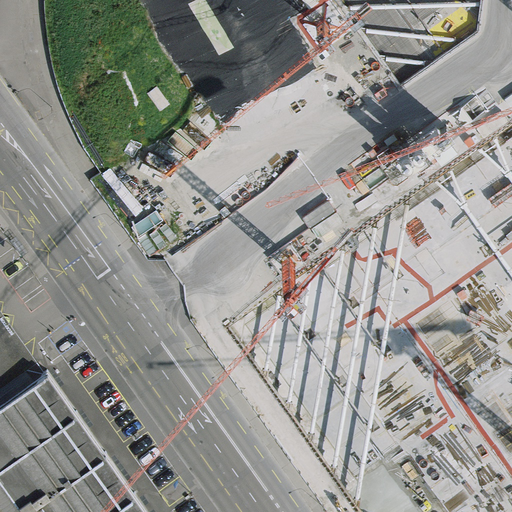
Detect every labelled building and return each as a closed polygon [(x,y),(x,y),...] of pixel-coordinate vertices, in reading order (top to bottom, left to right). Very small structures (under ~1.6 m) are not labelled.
[(51,51),(103,130),(154,92),(100,11),(115,0),(29,0),(28,20),(51,51)] [(320,0),(279,0),(221,43),(154,92),(103,130),(162,214),(368,67),(320,0)] [(190,0),(221,43),(279,0),(190,0)] [(511,138),(346,258),(337,264),(394,339),(400,335),(511,255),(511,138)] [(394,339),(337,264),(244,331),(313,427),(397,366),(383,347),(394,339)] [(0,404),(46,371),(0,306),(0,404)] [(500,511),(397,366),(313,427),(335,459),(373,511),(500,511)] [(146,511),(46,371),(0,404),(0,511),(146,511)]
